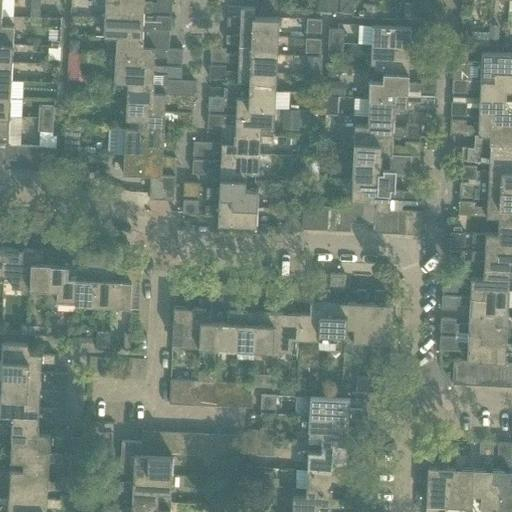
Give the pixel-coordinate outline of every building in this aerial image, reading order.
[(34,0),(30,0),(30,17),(39,18),(40,0),(34,0)] [(105,0),(105,16),(131,18),(131,9),(144,10),(171,11),(171,0),(157,0),(157,2),(145,1),(145,0),(105,0)] [(263,0),(263,8),(277,8),(277,0),(263,0)] [(340,0),(340,12),(354,12),(355,0),(340,0)] [(405,18),(418,18),(419,4),(405,3),(405,18)] [(364,4),(363,16),(382,17),(382,7),(382,5),(364,4)] [(433,4),(433,19),(446,20),(447,5),(433,4)] [(227,15),(227,24),(240,25),(253,26),(253,35),(278,36),(278,17),(263,16),(255,16),(255,7),(241,6),(240,16),(227,15)] [(382,7),(382,17),(396,17),(397,7),(382,7)] [(105,16),(104,36),(169,39),(169,30),(170,30),(171,16),(157,15),(157,19),(144,18),(144,10),(131,9),(131,18),(105,16)] [(0,43),(13,44),(13,25),(1,25),(0,25),(1,16),(0,16),(0,43)] [(307,19),(306,32),(321,32),(321,19),(307,18),(307,19)] [(227,34),(226,43),(239,44),(252,44),(252,52),(277,54),(278,36),(253,35),(253,26),(240,25),(239,34),(227,34)] [(397,55),(410,55),(410,46),(423,47),(423,38),(411,37),(412,27),(372,25),(372,44),(397,46),(397,55)] [(489,25),(488,39),(498,40),(498,25),(489,25)] [(329,29),(328,42),(343,43),(344,30),(329,29)] [(470,31),(470,43),(487,44),(488,32),(470,31)] [(104,36),(104,37),(116,37),(116,54),(142,55),(142,65),(155,65),(155,57),(168,58),(168,62),(182,63),(182,49),(170,48),(169,48),(169,39),(104,36)] [(306,38),(305,52),(320,52),(320,39),(306,38)] [(343,43),(328,42),(328,55),(343,56),(343,43)] [(0,61),(12,62),(13,44),(0,43),(0,61)] [(211,46),(211,60),(238,61),(251,62),(251,71),(276,72),(277,54),(252,52),(252,44),(239,44),(239,52),(227,51),(227,47),(226,47),(211,46)] [(383,70),(409,72),(410,64),(422,65),(422,56),(410,55),(397,55),(397,46),(372,44),(371,62),(384,63),(383,70)] [(47,45),(46,60),(59,60),(60,46),(47,45)] [(453,73),(453,77),(480,78),(493,79),(493,71),(511,71),(511,52),(481,51),(481,61),(467,60),(468,50),(461,50),(454,50),(454,60),(453,73)] [(116,54),(114,82),(127,83),(154,84),(153,91),(167,92),(167,93),(193,94),(194,80),(175,79),(176,75),(178,75),(182,73),(182,67),(155,66),(155,65),(142,65),(142,55),(116,54)] [(306,56),(305,74),(319,75),(319,61),(320,57),(306,56)] [(0,79),(11,80),(12,62),(0,61),(0,79)] [(211,64),(210,78),(238,79),(238,80),(250,81),(250,89),(275,90),(276,72),(251,71),(251,62),(238,61),(238,70),(226,70),(226,65),(211,64)] [(327,68),(327,76),(335,77),(335,76),(336,68),(327,68)] [(67,69),(67,80),(78,81),(79,70),(67,69)] [(395,91),(407,91),(435,92),(436,79),(421,78),(421,83),(409,82),(409,72),(383,70),(383,78),(370,78),(369,97),(395,98),(395,91)] [(479,97),(505,98),(505,91),(511,90),(511,71),(493,71),(493,79),(480,78),(453,77),(452,91),(467,91),(467,87),(480,88),(479,97)] [(0,97),(10,98),(11,80),(0,79),(0,97)] [(328,82),(328,94),(344,95),(345,82),(328,82)] [(127,83),(126,100),(152,102),(151,110),(165,111),(166,102),(178,103),(178,107),(193,108),(193,94),(167,93),(167,92),(153,91),(154,84),(127,83)] [(209,95),(208,109),(224,110),(224,105),(236,106),(235,115),(249,116),(249,106),(274,108),(275,90),(250,89),(224,87),(224,96),(209,95)] [(289,90),(275,90),(274,108),(289,108),(289,90)] [(369,97),(368,116),(393,117),(394,117),(394,109),(407,109),(434,110),(435,97),(420,96),(407,95),(407,91),(395,91),(395,98),(369,97)] [(368,116),(369,97),(354,96),(354,115),(368,116)] [(0,115),(9,116),(10,98),(0,97),(0,115)] [(452,101),(451,115),(478,116),(491,117),(491,125),(511,126),(511,107),(505,107),(505,98),(479,97),(479,105),(479,107),(467,106),(467,105),(467,102),(452,101)] [(326,98),(324,117),(337,118),(338,99),(326,98)] [(139,120),(138,128),(164,129),(165,120),(177,121),(177,125),(192,126),(193,112),(165,111),(151,110),(152,102),(126,100),(125,120),(139,120)] [(39,104),(38,117),(53,118),(54,105),(39,104)] [(208,114),(208,127),(222,128),(223,123),(235,124),(234,133),(260,134),(260,135),(261,135),(273,136),(274,108),(249,106),(249,116),(235,115),(208,114)] [(283,110),(282,129),(298,130),(299,111),(299,110),(283,110)] [(0,134),(7,135),(8,135),(9,116),(0,115),(0,134)] [(354,124),(353,142),(380,143),(381,135),(392,136),(420,137),(421,124),(406,123),(406,128),(393,127),(393,117),(368,116),(368,125),(354,124)] [(451,119),(450,132),(452,132),(475,134),(489,135),(488,143),(511,143),(511,126),(491,125),(491,117),(478,116),(478,125),(466,124),(466,120),(451,119)] [(53,118),(38,117),(37,131),(53,132),(53,118)] [(109,128),(107,153),(124,154),(149,155),(150,147),(164,147),(176,148),(177,138),(164,138),(164,129),(138,128),(125,127),(125,128),(109,128)] [(194,140),(193,154),(208,155),(209,150),(221,151),(220,160),(234,160),(234,151),(259,153),(260,135),(260,134),(234,133),(233,142),(207,141),(194,140)] [(462,147),(461,160),(488,161),(502,162),(502,170),(511,170),(511,143),(488,143),(489,135),(475,134),(474,143),(474,147),(462,146),(462,147)] [(391,154),(419,155),(420,142),(405,141),(405,146),(392,145),(392,136),(381,135),(380,143),(353,142),(352,162),(379,163),(379,154),(391,155),(391,154)] [(64,138),(63,151),(79,152),(80,138),(64,138)] [(5,168),(17,169),(18,145),(7,144),(6,159),(5,168)] [(18,145),(17,169),(29,169),(31,145),(18,145)] [(31,145),(29,169),(42,170),(43,146),(31,145)] [(43,146),(42,170),(54,170),(55,147),(43,146)] [(123,173),(151,174),(162,175),(163,165),(175,166),(176,156),(163,156),(164,147),(150,147),(149,155),(124,154),(123,173)] [(79,152),(63,151),(63,165),(78,165),(79,152)] [(193,158),(192,172),(207,172),(208,168),(220,169),(219,178),(245,179),(246,171),(247,171),(258,172),(259,153),(234,151),(234,160),(220,160),(193,158)] [(352,162),(351,178),(377,180),(376,191),(389,192),(389,190),(390,173),(408,174),(408,186),(418,187),(419,172),(417,172),(417,166),(419,166),(419,155),(391,154),(391,155),(379,154),(379,163),(352,162)] [(319,162),(303,161),(303,182),(318,183),(319,162)] [(461,165),(460,178),(479,179),(481,179),(487,180),(501,180),(501,188),(511,188),(511,170),(502,170),(502,162),(488,161),(488,169),(488,171),(476,170),(476,166),(461,165)] [(150,193),(150,199),(162,199),(163,175),(162,175),(151,174),(150,193)] [(163,175),(162,199),(173,200),(175,175),(163,175)] [(207,186),(206,196),(219,196),(232,197),(231,206),(257,207),(258,189),(245,188),(245,179),(219,178),(219,187),(207,186)] [(351,178),(350,197),(351,197),(353,197),(364,198),(375,199),(376,199),(375,208),(386,209),(389,209),(390,199),(402,199),(402,204),(417,204),(418,191),(389,190),(389,192),(376,191),(377,180),(351,178)] [(460,183),(459,196),(487,198),(500,198),(500,206),(511,207),(511,188),(501,188),(501,180),(487,180),(481,179),(479,179),(479,188),(474,187),(474,183),(460,183)] [(184,181),(184,195),(199,196),(200,182),(184,181)] [(206,205),(205,214),(218,215),(218,225),(256,227),(257,207),(231,206),(232,197),(219,196),(219,201),(218,206),(206,205)] [(351,197),(351,206),(352,206),(352,222),(363,222),(364,198),(353,197),(351,197)] [(364,198),(363,222),(373,223),(374,208),(375,208),(376,199),(375,199),(364,198)] [(459,201),(459,213),(486,215),(498,216),(498,224),(511,225),(511,207),(500,206),(500,198),(487,198),(486,206),(474,206),(474,201),(459,201)] [(183,213),(198,213),(199,200),(184,199),(183,213)] [(302,228),(315,229),(316,204),(303,204),(302,228)] [(316,204),(315,229),(327,229),(328,205),(316,204)] [(327,229),(339,230),(340,206),(328,205),(327,229)] [(340,206),(339,230),(351,231),(352,222),(352,206),(351,206),(340,206)] [(373,223),(373,232),(385,233),(386,209),(375,208),(374,208),(373,223)] [(386,209),(385,233),(397,233),(399,210),(389,209),(386,209)] [(397,233),(410,234),(411,210),(399,210),(397,233)] [(411,210),(410,234),(422,234),(423,211),(411,210)] [(12,287),(31,288),(32,262),(23,261),(23,248),(25,221),(12,220),(11,235),(15,236),(14,248),(5,247),(4,273),(12,274),(12,287)] [(31,288),(49,288),(50,262),(41,262),(41,249),(43,222),(29,221),(29,236),(33,236),(33,248),(23,248),(23,261),(32,262),(31,288)] [(472,233),(472,242),(485,243),(484,250),(498,251),(498,243),(511,243),(511,225),(498,224),(498,234),(485,233),(485,234),(472,233)] [(70,228),(57,227),(56,242),(69,243),(70,228)] [(88,229),(76,228),(75,228),(74,243),(88,244),(88,229)] [(450,231),(450,246),(463,246),(464,232),(450,231)] [(471,251),(471,260),(484,261),(483,270),(509,271),(510,263),(511,263),(511,243),(498,243),(498,251),(484,250),(484,252),(471,251)] [(450,248),(449,264),(463,264),(463,249),(450,248)] [(41,249),(41,262),(50,262),(49,288),(48,302),(52,306),(56,302),(75,303),(77,276),(68,276),(69,263),(69,250),(41,249)] [(69,263),(68,276),(77,276),(75,303),(93,303),(95,277),(103,278),(104,265),(104,260),(104,255),(105,252),(87,251),(78,251),(77,263),(69,263)] [(93,303),(111,304),(113,278),(121,279),(122,265),(113,265),(114,252),(105,252),(104,255),(104,265),(103,278),(95,277),(93,303)] [(113,278),(111,304),(139,306),(141,267),(131,266),(132,253),(123,253),(122,265),(121,279),(113,278)] [(443,276),(443,290),(457,291),(457,286),(470,287),(470,288),(470,296),(482,296),(482,289),(508,290),(509,271),(483,270),(482,269),(482,277),(471,277),(471,278),(448,277),(443,276)] [(302,312),(301,338),(318,339),(319,313),(328,314),(329,301),(320,301),(320,288),(325,288),(325,273),(312,272),(311,285),(310,312),(302,311),(302,312)] [(319,313),(318,339),(319,339),(338,340),(339,327),(345,328),(347,302),(338,301),(338,289),(342,289),(343,274),(330,273),(329,301),(328,314),(319,313)] [(173,320),(172,340),(181,341),(181,345),(200,346),(201,320),(193,319),(192,319),(192,307),(194,279),(181,279),(180,294),(185,294),(185,306),(173,306),(173,320)] [(192,307),(192,319),(193,319),(201,320),(200,346),(219,347),(220,321),(210,320),(211,285),(212,280),(200,280),(198,280),(198,295),(202,295),(202,307),(194,307),(192,307)] [(219,347),(236,348),(238,322),(246,322),(246,310),(238,310),(238,297),(242,297),(243,281),(230,281),(229,285),(211,285),(210,320),(220,321),(219,347)] [(238,322),(237,348),(255,349),(256,322),(264,323),(264,311),(255,310),(256,298),(260,298),(261,282),(249,282),(248,282),(246,310),(246,322),(238,322)] [(256,322),(255,349),(273,349),(274,323),(282,324),(282,312),(273,311),(274,298),(278,299),(279,283),(267,283),(266,282),(264,311),(264,323),(256,322)] [(274,323),(273,349),(291,350),(292,338),(301,338),(302,312),(291,312),(292,299),(296,300),(297,284),(284,283),(282,312),(282,324),(274,323)] [(347,302),(345,328),(347,328),(354,328),(353,341),(372,342),(373,315),(364,315),(365,303),(365,290),(356,289),(356,302),(347,302)] [(442,294),(442,308),(457,309),(457,304),(469,305),(469,314),(494,315),(495,307),(507,308),(508,290),(482,289),(482,296),(470,296),(442,294)] [(365,303),(364,315),(373,315),(372,342),(373,342),(391,343),(392,304),(383,304),(383,291),(374,290),(374,303),(365,303)] [(441,317),(441,331),(468,332),(480,333),(480,342),(505,343),(506,325),(494,324),(494,315),(469,314),(468,323),(456,323),(456,318),(441,317)] [(96,346),(110,347),(110,332),(96,331),(96,346)] [(440,335),(440,349),(467,350),(467,360),(478,361),(490,361),(502,362),(505,362),(505,343),(480,342),(480,333),(468,332),(468,341),(455,341),(455,336),(440,335)] [(124,348),(137,349),(138,334),(124,333),(124,348)] [(3,342),(2,360),(28,361),(28,371),(40,371),(41,362),(54,363),(54,353),(29,352),(30,343),(3,342)] [(453,383),(465,384),(466,360),(454,359),(453,383)] [(2,360),(1,379),(27,380),(27,389),(40,389),(40,381),(53,381),(53,386),(68,386),(68,373),(40,371),(28,371),(28,361),(2,360)] [(466,360),(465,384),(477,385),(478,361),(467,360),(466,360)] [(478,361),(477,385),(489,385),(490,361),(486,361),(478,361)] [(490,361),(489,385),(501,386),(502,362),(490,361)] [(502,362),(501,386),(511,386),(511,362),(506,362),(505,362),(502,362)] [(357,376),(356,391),(364,391),(369,392),(370,377),(357,376)] [(376,377),(375,392),(388,392),(389,378),(376,377)] [(170,378),(169,403),(181,404),(182,379),(170,378)] [(1,379),(0,394),(0,396),(26,398),(26,406),(39,407),(39,398),(53,399),(52,403),(67,404),(68,391),(40,389),(27,389),(27,380),(1,379)] [(182,379),(181,404),(193,404),(194,380),(182,379)] [(194,380),(193,404),(205,405),(206,380),(194,380)] [(206,380),(205,405),(217,405),(218,381),(206,380)] [(218,381),(217,405),(229,406),(230,381),(218,381)] [(230,381),(229,406),(240,406),(242,382),(230,381)] [(242,382),(240,406),(252,407),(253,387),(254,382),(242,382)] [(262,395),(261,408),(276,409),(276,395),(262,395)] [(0,415),(12,416),(12,424),(39,425),(39,416),(51,417),(51,421),(66,422),(67,408),(39,407),(26,406),(26,398),(0,396),(0,415)] [(310,415),(311,397),(296,396),(295,415),(310,415)] [(311,397),(310,415),(336,417),(335,426),(349,426),(349,418),(362,418),(362,409),(349,408),(350,399),(311,397)] [(308,443),(321,444),(347,445),(348,435),(361,436),(361,427),(349,426),(335,426),(336,417),(310,415),(308,443)] [(12,424),(11,442),(36,443),(36,452),(50,453),(50,444),(63,445),(64,436),(51,435),(51,434),(39,434),(39,425),(12,424)] [(260,429),(260,441),(274,441),(275,428),(260,427),(260,429)] [(250,429),(249,442),(260,442),(260,441),(260,429),(250,429)] [(142,430),(141,441),(141,454),(153,455),(154,430),(142,430)] [(153,455),(165,455),(166,431),(154,430),(153,455)] [(165,455),(172,456),(177,456),(178,431),(166,431),(165,455)] [(178,431),(177,456),(188,457),(190,432),(178,431)] [(190,432),(188,457),(200,457),(202,432),(190,432)] [(202,432),(200,457),(212,458),(213,433),(202,432)] [(213,433),(212,458),(214,458),(224,459),(225,434),(213,433)] [(237,434),(225,434),(224,459),(229,459),(236,459),(237,434)] [(70,449),(86,450),(86,437),(71,436),(70,449)] [(145,473),(171,474),(172,456),(165,455),(153,455),(141,454),(141,441),(122,440),(120,472),(133,472),(133,481),(144,482),(145,473)] [(274,441),(260,441),(260,442),(259,454),(274,455),(274,441)] [(480,508),(499,509),(500,482),(492,481),(492,469),(493,442),(480,441),(479,457),(483,458),(483,469),(474,469),(472,495),(480,496),(480,508)] [(11,442),(9,469),(49,471),(49,462),(62,463),(63,453),(50,453),(36,452),(36,443),(11,442)] [(499,509),(511,509),(511,482),(511,470),(510,470),(511,443),(498,442),(497,458),(501,458),(501,470),(492,469),(492,481),(500,482),(499,509)] [(308,451),(307,470),(333,471),(333,462),(346,463),(359,463),(360,454),(347,454),(347,445),(321,444),(321,452),(308,451)] [(70,467),(76,468),(85,468),(85,455),(70,454),(70,467)] [(426,506),(445,507),(446,479),(455,480),(455,468),(447,467),(447,455),(434,454),(434,467),(428,467),(426,506)] [(472,508),(472,495),(474,469),(465,468),(465,455),(456,455),(455,468),(455,480),(446,479),(445,507),(472,508)] [(224,459),(214,458),(213,472),(229,473),(229,459),(224,459)] [(307,470),(306,488),(332,490),(333,481),(345,482),(345,481),(359,482),(359,472),(346,472),(346,463),(333,462),(333,471),(307,470)] [(9,469),(8,496),(34,497),(34,488),(48,489),(75,490),(76,477),(61,476),(61,481),(48,480),(49,471),(9,469)] [(306,488),(307,470),(296,469),(295,488),(306,488)] [(258,472),(257,485),(272,486),(273,472),(258,472)] [(131,500),(156,501),(157,493),(171,494),(171,474),(145,473),(144,482),(133,481),(120,481),(119,490),(132,490),(131,500)] [(8,496),(7,511),(45,511),(46,507),(74,509),(75,495),(60,494),(60,499),(47,498),(48,489),(34,488),(34,497),(8,496)] [(293,495),(291,511),(316,511),(317,507),(331,507),(359,509),(360,495),(344,494),(344,499),(332,498),(332,490),(306,488),(305,496),(293,495)] [(227,505),(228,492),(212,491),(212,504),(227,505)] [(169,511),(169,510),(156,509),(156,501),(131,500),(131,508),(119,508),(119,504),(103,503),(102,511),(169,511)]
